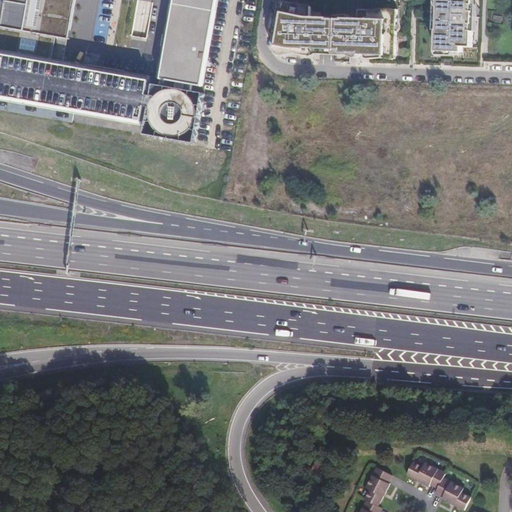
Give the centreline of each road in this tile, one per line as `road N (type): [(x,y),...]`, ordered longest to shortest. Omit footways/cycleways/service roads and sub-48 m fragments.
road 1 (motorway): [(0,287),(511,350)]
road 2 (motorway): [(511,305),(0,246)]
road 3 (motorway): [(511,271),(173,227)]
road 4 (motorway): [(0,375),(120,354),(214,352),(328,365)]
road 5 (residential): [(511,75),(282,69),(259,39),(266,0)]
road 6 (motorway): [(258,511),(234,464),(241,415),(263,387),(328,365)]
road 7 (motorway): [(328,365),(511,380)]
road 8 (motorway): [(173,227),(0,175)]
road 9 (motorway): [(173,227),(0,206)]
